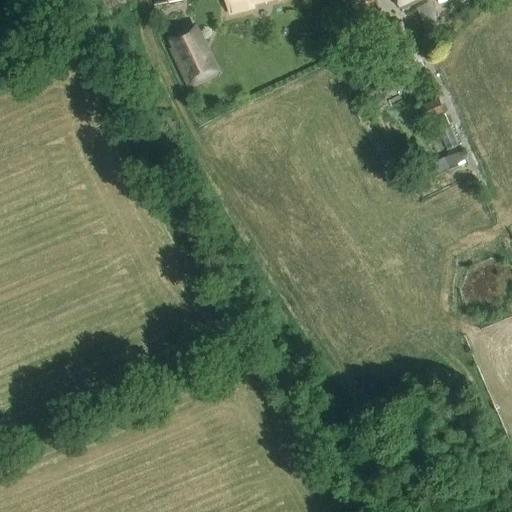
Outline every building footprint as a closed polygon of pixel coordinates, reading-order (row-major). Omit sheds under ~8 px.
[(230,0),(233,10),(269,0),(230,0)] [(396,0),(401,10),(422,0),(455,0),(457,4),(465,0),(396,0)] [(221,72),(197,23),(168,37),(172,47),(168,49),(187,88),(221,72)] [(402,24),(380,35),(402,77),(424,65),(402,24)] [(440,98),(422,106),(428,119),(427,120),(429,126),(437,122),(440,127),(451,122),(440,98)] [(434,164),(438,173),(465,160),(461,151),(434,164)]
